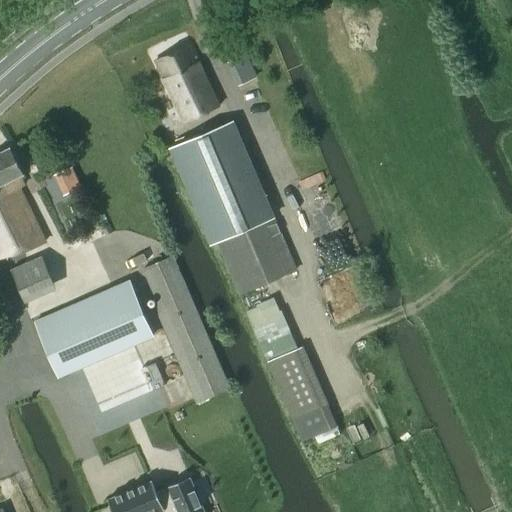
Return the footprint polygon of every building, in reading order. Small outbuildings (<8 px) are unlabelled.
[(156,61),(183,118),(217,102),(190,45),(156,61)] [(232,121),(171,148),(211,242),(213,242),(217,240),(218,239),(249,226),(241,208),(266,197),(232,121)] [(0,153),(0,257),(44,238),(20,187),(25,185),(20,175),(23,174),(11,148),(0,153)] [(218,239),(217,240),(241,294),(297,270),(294,265),(273,215),(249,226),(218,239)] [(196,403),(230,388),(172,255),(141,269),(196,403)] [(43,256),(10,269),(24,302),(56,288),(43,256)] [(129,279),(33,320),(58,377),(154,336),(129,279)] [(266,361),(266,362),(266,363),(274,381),(310,365),(302,346),(297,348),(266,361)] [(151,479),(108,498),(113,511),(205,511),(190,476),(166,487),(168,491),(158,495),(151,479)]
